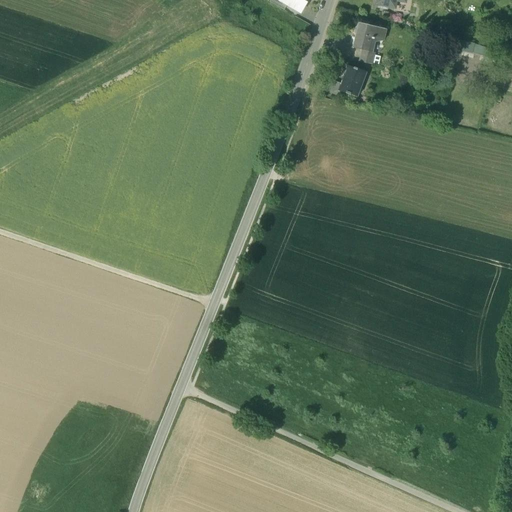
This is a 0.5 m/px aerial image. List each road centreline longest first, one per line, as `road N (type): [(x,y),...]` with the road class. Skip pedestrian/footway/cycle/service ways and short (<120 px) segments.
road 1 (secondary): [(132,511),(327,0)]
road 2 (track): [(446,511),(182,390)]
road 3 (track): [(0,231),(214,304)]
